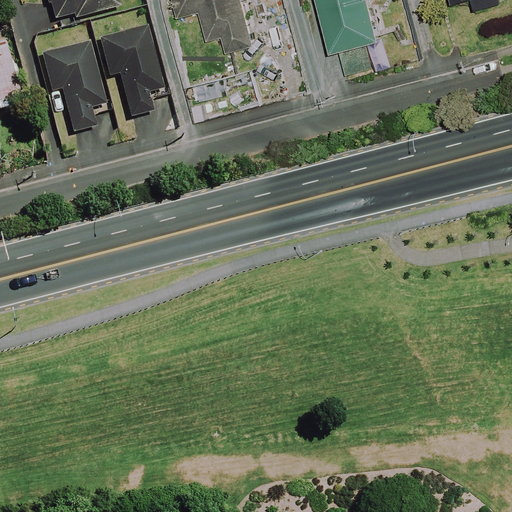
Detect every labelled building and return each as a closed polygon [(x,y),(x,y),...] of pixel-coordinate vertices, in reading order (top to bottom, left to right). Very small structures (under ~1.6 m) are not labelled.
[(46,0),(53,26),(118,9),(115,0),(46,0)] [(257,47),(243,0),(176,0),(182,19),(201,13),(210,42),(224,38),(229,55),(257,47)] [(370,45),(386,41),(376,0),(323,0),(337,53),(340,52),(347,77),(376,70),(370,45)] [(503,5),(501,0),(431,0),(435,12),(474,1),(477,12),(503,5)] [(152,114),(147,97),(152,95),(154,102),(168,98),(148,30),(99,44),(109,80),(117,78),(130,121),(152,114)] [(95,130),(89,108),(96,106),(99,115),(109,113),(90,43),(41,56),(51,95),(61,92),(72,136),(95,130)] [(0,112),(10,110),(7,102),(18,99),(4,49),(0,49),(0,112)] [(234,97),(231,82),(195,88),(198,104),(234,97)]
